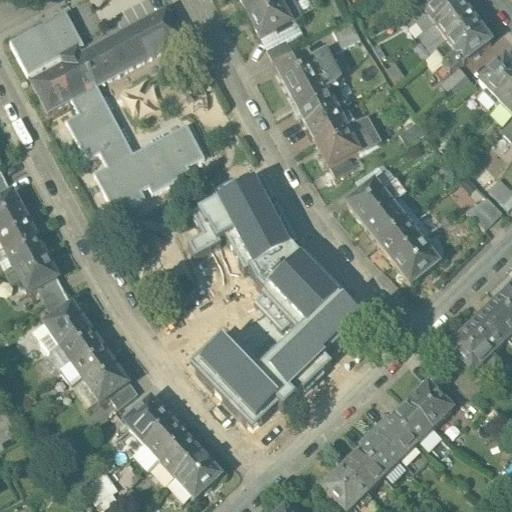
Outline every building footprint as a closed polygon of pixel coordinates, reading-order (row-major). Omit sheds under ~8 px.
[(237,0),(247,18),(281,0),(237,0)] [(291,0),(281,0),(247,18),(260,43),(302,21),(291,0)] [(457,0),(438,0),(422,12),(422,11),(411,19),(416,26),(427,18),(435,28),(463,8),(457,0)] [(413,0),(422,11),(422,12),(438,0),(413,0)] [(463,8),(435,28),(443,40),(434,47),(438,52),(447,45),(447,44),(475,24),(463,8)] [(167,13),(81,59),(79,54),(84,51),(66,16),(9,47),(27,81),(61,63),(64,68),(31,85),(48,117),(69,106),(98,91),(171,53),(176,63),(190,56),(167,13)] [(427,18),(416,26),(411,19),(406,23),(418,40),(435,28),(427,18)] [(491,46),(475,24),(447,44),(447,45),(438,52),(436,53),(436,54),(444,65),(443,66),(442,71),(445,75),(450,75),(491,46)] [(351,25),(331,34),(340,53),(360,44),(351,25)] [(435,28),(418,40),(432,59),(436,54),(436,53),(438,52),(434,47),(443,40),(435,28)] [(286,44),(266,54),(272,64),(291,54),(286,44)] [(432,59),(425,66),(432,77),(442,71),(443,66),(444,65),(436,54),(432,59)] [(309,60),(278,76),(283,86),(314,69),(316,74),(331,66),(325,56),(311,64),(309,60)] [(511,66),(505,60),(479,85),(499,105),(511,92),(511,66)] [(314,69),(283,86),(296,111),(325,95),(336,89),(341,85),(331,66),(316,74),(314,69)] [(459,72),(441,87),(448,94),(465,79),(459,72)] [(465,79),(448,94),(455,102),(472,87),(465,79)] [(98,91),(69,106),(77,120),(66,126),(86,167),(98,160),(106,174),(95,180),(116,219),(144,204),(141,198),(149,193),(151,200),(191,180),(187,174),(204,165),(187,132),(134,160),(98,91)] [(511,92),(499,105),(511,119),(511,92)] [(325,95),(296,111),(306,129),(335,113),(325,95)] [(335,113),(306,129),(315,147),(342,133),(345,132),(335,113)] [(511,123),(501,135),(511,147),(511,123)] [(418,127),(400,140),(407,151),(427,138),(418,127)] [(342,133),(315,147),(329,172),(344,164),(355,158),(342,133)] [(344,164),(329,172),(334,182),(350,174),(344,164)] [(511,192),(487,168),(476,178),(509,212),(511,208),(511,192)] [(469,183),(453,191),(462,209),(478,201),(469,183)] [(395,184),(381,195),(391,209),(406,198),(395,184)] [(0,187),(0,202),(11,197),(5,185),(0,187)] [(373,186),(346,208),(364,231),(391,209),(381,195),(373,186)] [(0,202),(0,235),(26,222),(12,196),(11,197),(0,202)] [(487,201),(466,214),(484,233),(501,216),(487,201)] [(391,209),(364,231),(378,249),(406,227),(391,209)] [(0,235),(0,258),(5,256),(35,240),(26,222),(0,235)] [(406,227),(378,249),(392,267),(420,245),(406,227)] [(294,386),(368,318),(295,239),(253,278),(267,293),(256,303),(266,313),(227,349),(220,341),(208,352),(256,405),(286,377),(294,386)] [(35,240),(5,256),(15,274),(45,258),(35,240)] [(420,245),(392,267),(410,290),(438,268),(431,258),(435,255),(436,251),(426,240),(420,245)] [(45,258),(15,274),(28,298),(38,292),(57,282),(58,282),(45,258)] [(57,282),(38,292),(46,307),(64,297),(57,282)] [(511,290),(497,305),(511,321),(511,290)] [(46,307),(44,309),(53,321),(70,309),(64,297),(46,307)] [(511,338),(511,321),(497,305),(482,320),(506,345),(511,338)] [(88,333),(71,309),(70,309),(53,321),(43,328),(45,331),(35,338),(41,347),(51,339),(60,352),(88,333)] [(506,345),(482,320),(467,334),(492,359),(506,345)] [(88,333),(60,352),(71,369),(99,349),(88,333)] [(492,359),(467,334),(448,352),(473,377),(492,359)] [(41,347),(40,347),(49,360),(60,352),(51,339),(41,347)] [(99,349),(71,369),(83,386),(111,366),(99,349)] [(71,369),(60,352),(49,360),(61,377),(71,369)] [(83,386),(74,393),(84,408),(94,401),(99,409),(109,401),(127,388),(111,366),(83,386)] [(83,386),(71,369),(61,377),(72,394),(74,393),(83,386)] [(127,388),(109,401),(119,414),(137,399),(129,387),(127,388)] [(452,414),(428,389),(407,409),(432,434),(452,414)] [(150,403),(124,427),(144,449),(170,425),(150,403)] [(432,434),(407,409),(391,425),(415,450),(432,434)] [(170,425),(144,449),(160,466),(186,442),(170,425)] [(415,450),(391,425),(389,428),(387,426),(373,440),(399,466),(415,450)] [(399,466),(373,440),(359,453),(361,455),(359,457),(383,482),(399,466)] [(201,459),(186,442),(160,466),(175,483),(201,459)] [(383,482),(359,457),(343,473),(367,498),(383,482)] [(220,480),(201,459),(175,483),(194,504),(220,480)] [(352,511),(367,498),(343,473),(323,492),(341,511),(352,511)] [(101,511),(120,503),(109,479),(87,489),(97,511),(101,511)]
